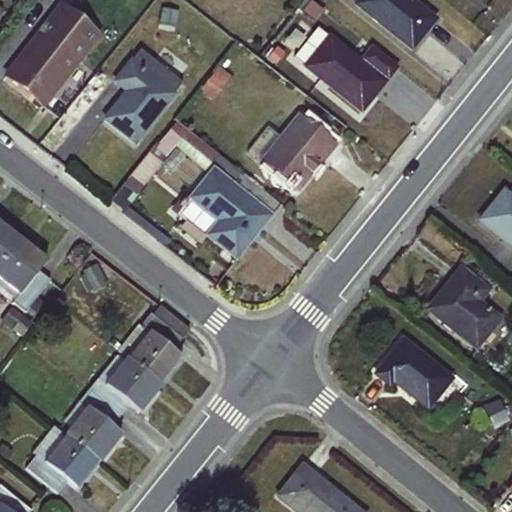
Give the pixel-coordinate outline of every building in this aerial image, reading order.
[(346,0),(410,53),(437,20),(412,0),(346,0)] [(58,3),(0,77),(42,110),(101,35),(58,3)] [(316,28),(292,57),(302,65),(300,68),(360,116),(398,66),(370,44),(358,58),(316,28)] [(150,64),(136,53),(109,83),(120,92),(99,121),(133,148),(175,95),(145,71),(150,64)] [(297,114),(257,163),(297,195),(336,147),(297,114)] [(142,193),(162,158),(147,150),(128,185),(142,193)] [(273,216),(211,168),(185,199),(213,222),(203,237),(204,239),(235,263),(273,216)] [(511,195),(502,187),(475,222),(511,251),(511,195)] [(0,260),(16,239),(0,226),(0,260)] [(16,239),(0,260),(0,297),(10,305),(0,318),(0,322),(21,338),(32,323),(22,316),(48,280),(37,272),(45,261),(16,239)] [(490,290),(458,266),(422,311),(474,354),(501,319),(481,303),(490,290)] [(114,353),(159,387),(182,358),(172,350),(181,338),(148,313),(137,326),(114,353)] [(401,337),(370,376),(387,390),(391,385),(426,413),(453,379),(401,337)] [(159,387),(114,353),(95,379),(85,391),(111,411),(118,415),(126,406),(137,415),(159,387)] [(64,437),(97,463),(119,435),(102,422),(111,411),(85,391),(76,404),(84,410),(64,437)] [(97,463),(64,437),(55,429),(23,470),(54,494),(64,483),(74,492),(97,463)] [(291,511),(361,511),(300,463),(273,497),(291,511)] [(0,511),(27,511),(30,509),(0,486),(0,511)]
